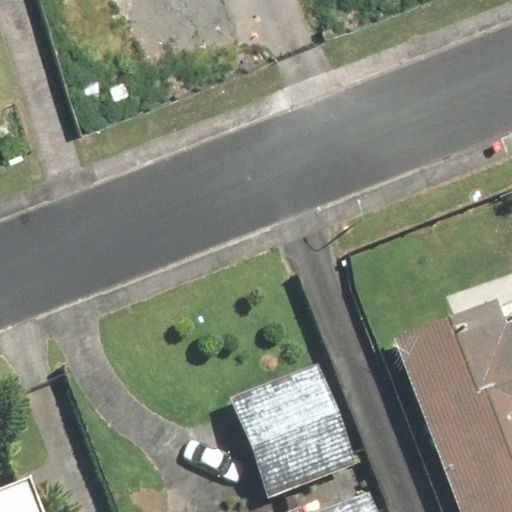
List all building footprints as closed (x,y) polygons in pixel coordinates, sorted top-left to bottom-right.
[(279,10),(273,0),(103,0),(122,37),(134,31),(153,70),(279,10)] [(480,304),(374,341),(438,511),(511,511),(511,315),(487,324),(480,304)] [(318,361),(232,400),(277,501),(363,462),(318,361)] [(50,511),(40,479),(0,492),(0,511),(50,511)] [(366,511),(358,492),(306,511),(366,511)]
